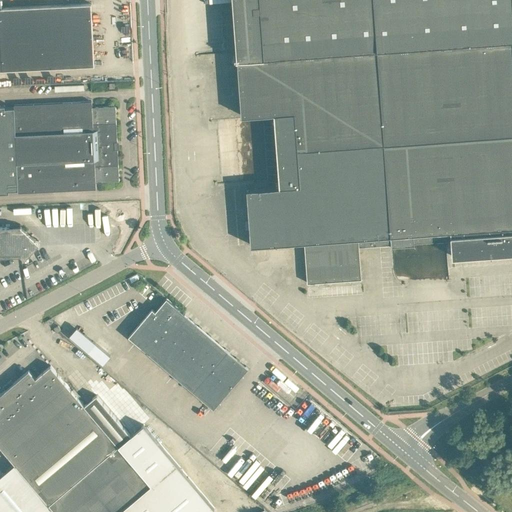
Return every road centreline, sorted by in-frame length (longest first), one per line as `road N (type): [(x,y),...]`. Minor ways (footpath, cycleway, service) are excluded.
road 1 (unclassified): [(401,449),(167,245)]
road 2 (unclassified): [(167,245),(148,0)]
road 3 (unclassified): [(167,245),(0,331)]
